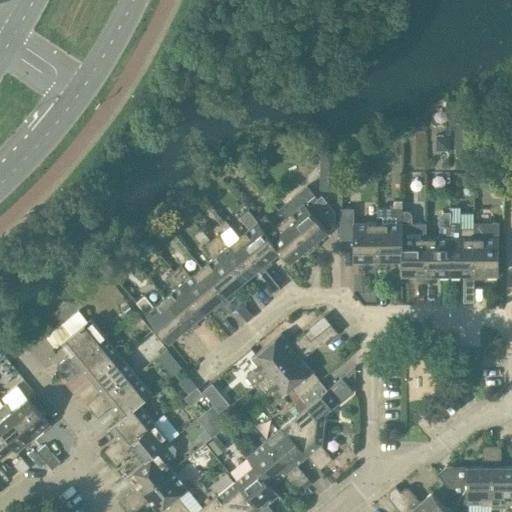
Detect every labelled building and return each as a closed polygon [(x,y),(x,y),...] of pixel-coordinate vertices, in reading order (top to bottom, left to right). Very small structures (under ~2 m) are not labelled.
[(456,157),(473,157),(473,123),(456,123),(456,157)] [(436,144),(442,150),(449,150),(449,136),(436,136),(436,144)] [(505,150),(508,146),(498,140),(496,144),(505,150)] [(339,189),(339,170),(320,170),(320,189),(339,189)] [(503,172),(477,172),(477,186),(503,186),(503,172)] [(474,173),(462,173),(462,180),(467,185),(474,185),(474,173)] [(278,208),(286,218),(312,250),(319,244),(316,240),(328,230),(309,207),(318,199),(306,185),(278,208)] [(378,222),(378,264),(387,264),(387,258),(402,258),(403,209),(403,198),(394,198),(392,206),(392,207),(378,207),(378,222)] [(193,203),(186,209),(194,219),(201,213),(193,203)] [(354,222),(354,207),(340,207),(340,235),(340,239),(354,239),(354,258),(369,259),(369,264),(378,264),(378,222),(354,222)] [(250,228),(239,236),(266,268),(273,263),(269,259),(280,250),(281,249),(257,221),(258,221),(249,209),(240,216),(250,228)] [(417,279),(426,279),(426,237),(426,222),(412,222),(412,213),(409,209),(403,209),(402,258),(402,273),(417,273),(417,279)] [(440,237),(426,237),(426,279),(435,279),(435,273),(450,273),(450,222),(450,210),(445,210),(440,215),(440,237)] [(312,250),(286,218),(275,226),(266,215),(258,221),(257,221),(281,249),(280,250),(290,261),(302,251),(305,255),(312,250)] [(465,278),(474,278),(474,237),(460,237),(460,222),(450,222),(450,273),(465,273),(465,278)] [(474,222),(474,237),(474,278),(483,278),(483,273),(499,273),(499,222),(474,222)] [(219,234),(211,240),(244,279),(255,270),(258,274),(259,279),(272,295),(281,287),(266,268),(239,236),(228,245),(219,234)] [(213,258),(202,267),(237,309),(247,321),(254,315),(232,289),(244,279),(211,240),(203,247),(213,258)] [(237,309),(202,267),(191,276),(182,264),(174,270),(206,310),(218,300),(227,312),(234,311),(237,309)] [(175,288),(165,297),(191,329),(198,323),(195,319),(206,310),(174,270),(166,277),(175,288)] [(354,286),(354,278),(331,278),(330,286),(354,286)] [(191,329),(165,297),(154,306),(145,294),(136,302),(169,341),(181,331),(184,335),(191,329)] [(133,309),(127,301),(121,306),(127,313),(133,309)] [(56,366),(62,373),(106,337),(91,318),(89,320),(79,309),(63,322),(72,333),(61,342),(71,354),(56,366)] [(257,383),(311,339),(331,323),(323,313),(311,324),(311,328),(291,344),(281,332),(251,356),(261,368),(258,371),(254,369),(246,376),(254,386),(257,383)] [(339,332),(331,323),(311,339),(257,383),(264,391),(274,383),(282,394),(293,386),(312,369),(302,358),(317,346),(320,346),(321,346),(339,332)] [(34,342),(29,337),(28,335),(22,340),(23,342),(28,348),(34,342)] [(82,368),(91,380),(121,355),(106,337),(62,373),(68,380),(82,368)] [(167,348),(157,356),(162,362),(172,354),(167,348)] [(136,374),(121,355),(91,380),(101,391),(87,403),(92,410),(136,374)] [(293,386),(301,395),(320,379),(312,369),(293,386)] [(112,405),(121,416),(139,403),(152,393),(136,374),(92,410),(98,417),(112,405)] [(178,382),(187,394),(197,386),(188,374),(178,382)] [(309,405),(308,405),(284,424),(324,429),(325,415),(324,414),(354,389),(343,376),(328,389),(309,405)] [(328,389),(320,379),(301,395),(308,405),(309,405),(328,389)] [(200,394),(195,388),(187,395),(192,401),(200,394)] [(28,396),(11,410),(34,438),(51,424),(37,407),(41,404),(34,395),(30,398),(28,396)] [(229,404),(224,397),(215,404),(220,411),(229,404)] [(0,406),(0,430),(13,446),(13,447),(17,453),(34,438),(11,410),(5,402),(0,406)] [(105,450),(110,457),(154,421),(139,403),(121,416),(109,427),(119,438),(105,450)] [(213,419),(220,413),(213,404),(205,410),(213,419)] [(170,440),(154,421),(110,457),(116,464),(131,452),(140,464),(170,440)] [(284,424),(266,440),(286,465),(301,484),(308,478),(297,464),(308,455),(308,454),(284,424)] [(323,442),(324,429),(284,424),(308,454),(308,455),(320,469),(333,458),(321,444),(323,442)] [(0,457),(13,447),(13,446),(0,430),(0,457)] [(218,436),(209,443),(215,451),(224,444),(218,436)] [(119,500),(125,507),(172,468),(169,463),(177,456),(178,449),(170,440),(140,464),(127,474),(137,485),(119,500)] [(246,455),(254,464),(271,485),(271,484),(283,475),(294,489),(301,484),(286,465),(266,440),(246,455)] [(38,450),(45,459),(53,453),(45,444),(38,450)] [(467,502),(492,502),(492,465),(492,445),(486,445),(483,448),(483,466),(447,466),(437,474),(454,494),(458,502),(467,502)] [(511,511),(511,465),(501,466),(501,448),(498,445),(492,445),(492,465),(492,502),(492,507),(505,507),(505,511),(511,511)] [(56,465),(60,462),(53,453),(45,459),(52,468),(56,465)] [(29,466),(28,465),(22,457),(13,464),(21,473),(29,466)] [(279,494),(271,484),(271,485),(254,464),(236,479),(262,511),(274,511),(267,503),(279,494)] [(133,511),(148,500),(158,511),(177,495),(178,495),(188,487),(172,468),(125,507),(128,511),(133,511)] [(262,511),(236,479),(217,495),(231,511),(262,511)] [(418,511),(401,491),(396,485),(389,491),(389,497),(401,511),(418,511)] [(188,487),(178,495),(186,505),(191,511),(195,511),(203,506),(188,487)] [(405,487),(401,491),(418,511),(449,511),(433,491),(420,501),(409,487),(405,487)] [(176,511),(186,505),(178,495),(177,495),(158,511),(176,511)] [(215,511),(217,495),(195,511),(215,511)] [(231,511),(217,495),(215,511),(231,511)]
